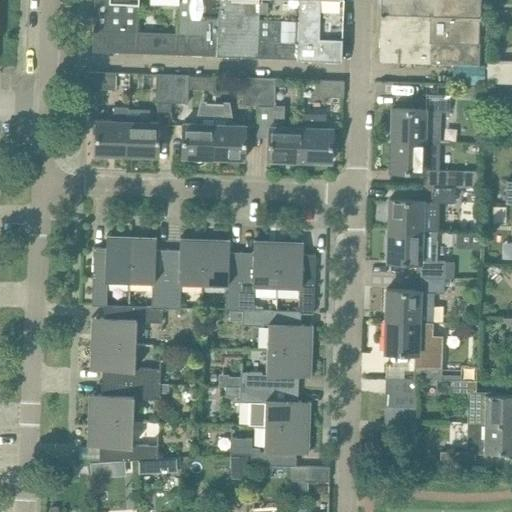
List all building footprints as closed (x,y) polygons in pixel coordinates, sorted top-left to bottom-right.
[(136,32),(136,0),(94,0),(92,51),(135,53),(136,32)] [(176,33),(177,0),(136,0),(136,32),(176,33)] [(216,56),(217,0),(177,0),(176,33),(175,54),(216,56)] [(257,57),(258,0),(217,0),(216,56),(257,57)] [(297,58),(298,0),(258,0),(257,57),(297,58)] [(298,0),(297,58),(341,60),(343,0),(298,0)] [(429,39),(430,0),(380,0),(380,37),(429,39)] [(430,0),(429,39),(429,41),(428,63),(478,65),(480,15),(480,0),(430,0)] [(175,54),(176,33),(136,32),(135,53),(175,54)] [(429,41),(429,39),(380,37),(379,61),(428,63),(429,41)] [(511,61),(487,61),(487,82),(511,82),(511,61)] [(115,89),(115,72),(87,71),(87,88),(115,89)] [(171,102),(172,74),(156,74),(155,102),(157,102),(171,102)] [(171,102),(188,103),(189,75),(172,74),(171,102)] [(259,94),(260,77),(243,77),(242,94),(259,94)] [(259,94),(257,130),(269,131),(268,160),(269,160),(269,156),(299,157),(300,126),(283,126),(284,105),(274,105),(275,78),(260,77),(259,94)] [(315,96),(343,98),(344,81),(316,80),(315,96)] [(477,98),(477,86),(460,86),(460,97),(477,98)] [(396,109),(395,139),(425,140),(426,110),(451,111),(451,95),(422,94),(421,109),(391,108),(391,109),(396,109)] [(157,102),(157,112),(171,113),(171,102),(157,102)] [(205,159),(206,158),(211,158),(211,154),(214,102),(201,102),(197,122),(183,122),(182,157),(190,157),(191,159),(192,160),(194,161),(195,161),(196,162),(198,162),(200,162),(201,162),(203,161),(204,160),(205,159)] [(245,124),(231,123),(228,102),(214,102),(211,154),(243,155),(243,159),(244,159),(245,124)] [(125,155),(127,121),(96,120),(95,154),(125,155)] [(127,121),(125,155),(158,156),(159,122),(127,121)] [(300,126),(299,157),(330,157),(330,162),(331,162),(332,127),(300,126)] [(425,140),(395,139),(394,169),(390,169),(390,171),(420,171),(419,186),(447,187),(448,171),(424,170),(425,140)] [(447,202),(447,187),(419,186),(419,199),(389,198),(389,200),(393,200),(392,229),(421,231),(422,229),(422,202),(447,202)] [(417,262),(416,276),(444,277),(444,260),(435,259),(437,230),(422,229),(421,231),(392,229),(388,229),(387,261),(417,262)] [(456,232),(455,248),(480,249),(481,233),(456,232)] [(91,305),(104,306),(106,305),(107,279),(130,280),(131,240),(106,239),(106,248),(93,247),(91,305)] [(152,281),(151,306),(163,307),(165,307),(167,250),(156,249),(156,240),(131,240),(130,280),(152,281)] [(182,282),(204,283),(205,242),(179,241),(179,250),(167,250),(165,307),(181,308),(182,282)] [(205,242),(204,283),(226,284),(225,309),(228,309),(239,310),(241,252),(229,252),(229,243),(205,242)] [(253,310),(253,309),(254,284),(277,285),(278,244),(253,244),(253,252),(241,252),(239,310),(241,310),(253,310)] [(299,286),(298,311),(300,312),(313,313),(315,255),(303,254),(303,245),(278,244),(277,285),(299,286)] [(444,277),(416,276),(416,290),(386,289),(386,290),(390,290),(389,320),(433,322),(434,293),(443,293),(444,277)] [(95,317),(94,343),(136,344),(137,321),(163,322),(163,307),(151,306),(106,305),(104,306),(104,318),(95,317)] [(239,310),(228,309),(228,319),(241,319),(241,310),(239,310)] [(268,326),(267,349),(308,350),(309,325),(300,324),(300,312),(298,311),(253,309),(253,310),(241,310),(241,319),(241,325),(268,326)] [(417,379),(451,380),(461,380),(461,365),(441,365),(441,352),(432,351),(433,322),(389,320),(385,320),(384,352),(414,353),(413,379),(417,379)] [(102,369),(102,382),(160,384),(161,368),(135,367),(136,344),(94,343),(93,369),(102,369)] [(240,377),(240,387),(298,388),(298,376),(307,376),(308,350),(267,349),(266,373),(241,372),(240,377)] [(226,386),(240,387),(240,377),(226,376),(226,386)] [(417,379),(413,379),(390,378),(389,392),(416,393),(417,379)] [(476,380),(461,380),(451,380),(451,393),(476,393),(476,380)] [(91,420),(133,421),(134,398),(160,399),(160,384),(102,382),(101,394),(92,394),(91,420)] [(247,425),(264,425),(305,427),(306,401),(297,401),(298,388),(240,387),(226,386),(225,396),(240,397),(239,402),(247,402),(247,425)] [(416,407),(416,393),(389,392),(389,406),(416,407)] [(511,394),(485,394),(485,422),(511,422),(511,394)] [(415,422),(416,407),(389,406),(389,421),(415,422)] [(152,459),(157,458),(158,445),(132,444),(133,421),(91,420),(91,446),(99,446),(99,461),(139,459),(152,459)] [(415,422),(389,421),(388,435),(415,436),(415,422)] [(511,422),(485,422),(467,421),(466,452),(440,451),(440,464),(474,465),(474,453),(485,453),(485,451),(511,451),(511,422)] [(305,427),(264,425),(263,448),(252,448),(252,438),(230,437),(230,453),(250,454),(250,464),(290,466),(295,466),(296,452),(304,453),(305,427)] [(230,457),(231,478),(248,477),(247,456),(230,457)] [(139,473),(153,472),(152,459),(139,459),(139,473)] [(290,480),(329,481),(329,467),(295,466),(290,466),(290,480)]
